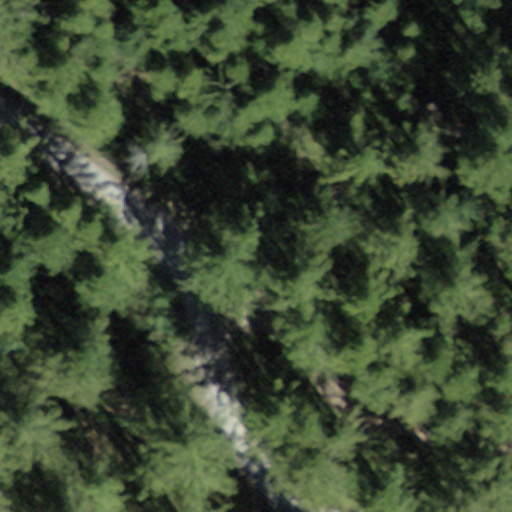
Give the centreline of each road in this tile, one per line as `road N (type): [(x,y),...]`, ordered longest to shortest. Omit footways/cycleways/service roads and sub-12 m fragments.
road 1 (track): [(0,84),(145,221),(200,299),(266,471),(318,511)]
road 2 (track): [(200,299),(312,381),(390,411)]
road 3 (track): [(511,452),(390,411)]
